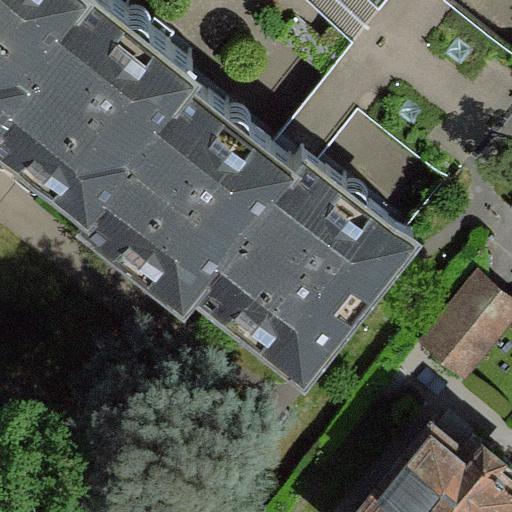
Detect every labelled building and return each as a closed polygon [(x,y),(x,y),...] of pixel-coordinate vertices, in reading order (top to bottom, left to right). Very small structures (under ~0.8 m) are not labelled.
[(0,0),(0,74),(58,0),(0,0)] [(136,126),(187,63),(196,51),(132,0),(58,0),(0,74),(0,120),(90,193),(140,129),(136,126)] [(492,119),(511,94),(511,48),(452,0),(386,0),(370,22),(329,74),(364,103),(451,173),(492,119)] [(195,274),(297,148),(280,135),(187,63),(136,126),(140,129),(90,193),(81,204),(185,287),(195,274)] [(364,103),(329,74),(280,135),(297,148),(305,138),(325,154),(364,103)] [(305,138),(297,148),(195,274),(231,302),(299,356),(345,299),(354,304),(417,225),(325,154),(305,138)] [(511,296),(481,271),(428,336),(466,367),(511,310),(511,296)] [(433,417),(355,511),(499,511),(511,496),(511,463),(474,433),(465,444),(433,417)]
